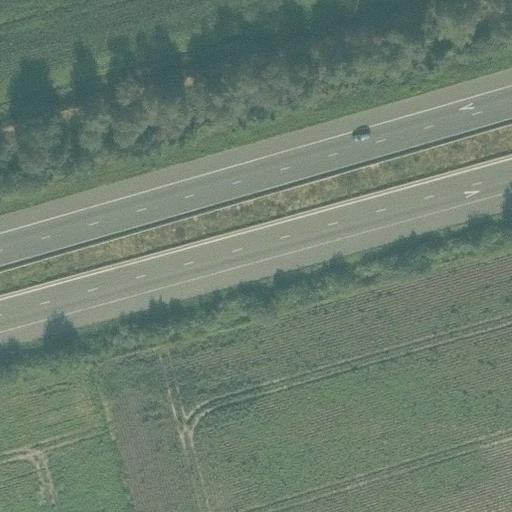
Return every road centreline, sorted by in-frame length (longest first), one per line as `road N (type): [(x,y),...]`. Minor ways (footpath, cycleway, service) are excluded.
road 1 (motorway): [(511,100),(0,247)]
road 2 (motorway): [(0,315),(511,174)]
